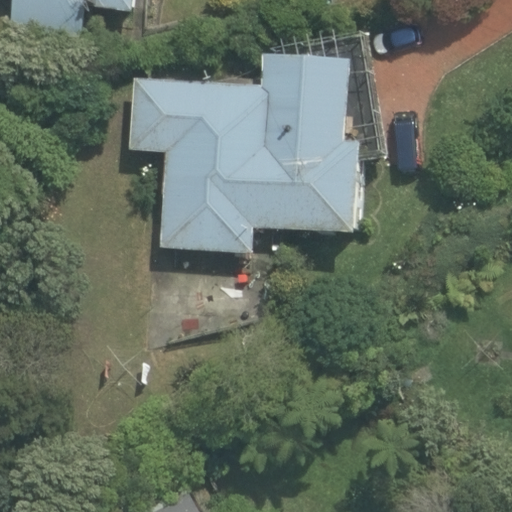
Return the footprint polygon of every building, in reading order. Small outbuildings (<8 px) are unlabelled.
[(20,36),(88,47),(93,14),(145,22),(148,0),(15,0),(26,1),(20,36)] [(269,92),(140,82),(134,152),(177,156),(161,355),(284,326),(291,233),(366,239),(372,162),(391,163),(376,40),(351,38),(348,68),(272,61),(269,92)] [(23,126),(53,118),(47,95),(17,104),(23,126)] [(442,367),(437,358),(427,364),(425,361),(398,377),(408,395),(436,379),(433,373),(442,367)] [(107,511),(204,511),(182,471),(107,511)]
